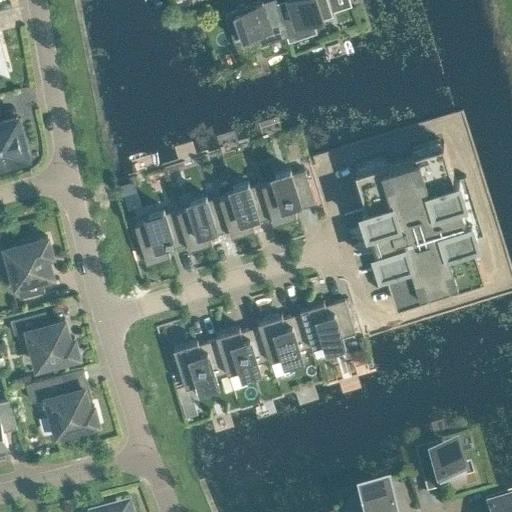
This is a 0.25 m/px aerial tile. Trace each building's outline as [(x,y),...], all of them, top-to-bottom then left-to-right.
[(276,0),(253,0),(245,0),(225,7),(235,36),(256,29),(260,42),(287,34),(287,32),(276,0)] [(276,0),(287,32),(287,34),(288,38),(317,29),(312,15),(333,8),(331,1),(335,0),(276,0)] [(0,163),(13,160),(12,156),(26,153),(16,115),(0,119),(0,163)] [(455,176),(444,139),(356,167),(367,203),(363,205),(369,224),(375,222),(381,243),(375,245),(381,265),(386,263),(397,300),(485,273),(474,236),(484,232),(466,173),(455,176)] [(260,175),(272,214),(274,218),(297,211),(296,206),(315,200),(305,166),(292,170),(290,166),(260,175)] [(253,220),(272,214),(260,175),(218,188),(231,227),(232,231),(255,224),(253,220)] [(211,233),(231,227),(218,188),(176,201),(190,244),(213,237),(211,233)] [(189,244),(190,244),(176,201),(148,210),(150,214),(135,219),(139,232),(135,234),(139,245),(143,244),(147,257),(170,250),(169,246),(188,240),(189,244)] [(20,294),(45,288),(41,274),(52,271),(47,251),(52,250),(47,234),(6,245),(20,294)] [(302,309),(312,343),(327,338),(328,343),(344,338),(342,333),(355,329),(345,295),(325,301),(324,297),(300,304),(302,309)] [(49,320),(45,307),(11,316),(14,330),(28,327),(38,362),(79,351),(74,335),(70,336),(64,316),(49,320)] [(300,347),(312,343),(302,309),(283,315),(282,310),(258,317),(260,322),(270,356),(285,351),(286,356),(301,351),(300,347)] [(258,360),(270,356),(260,322),(241,328),(239,323),(216,330),(217,335),(228,369),(242,364),(244,369),(259,364),(258,360)] [(216,373),(228,369),(217,335),(199,341),(197,336),(174,343),(178,357),(174,358),(177,370),(182,369),(186,382),(200,378),(201,382),(217,377),(216,373)] [(68,388),(63,370),(27,380),(32,399),(48,394),(57,430),(98,419),(94,402),(89,403),(84,384),(68,388)] [(0,448),(6,447),(5,444),(8,443),(2,423),(16,419),(9,396),(0,398),(0,448)] [(441,463),(437,449),(415,455),(426,494),(438,491),(439,496),(475,486),(471,473),(463,475),(458,458),(441,463)] [(393,511),(388,490),(374,494),(377,502),(359,507),(360,511),(393,511)] [(511,511),(511,496),(491,503),(493,511),(511,511)]
